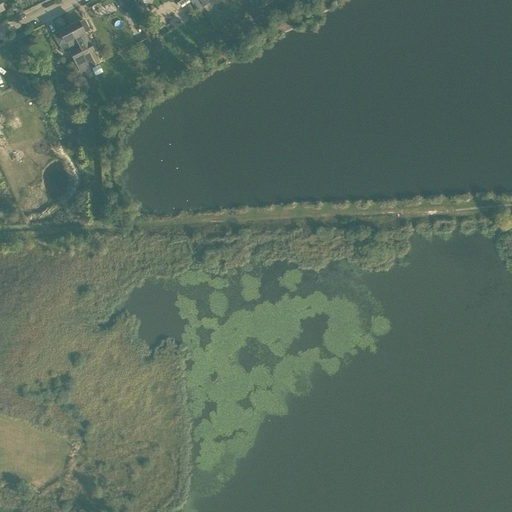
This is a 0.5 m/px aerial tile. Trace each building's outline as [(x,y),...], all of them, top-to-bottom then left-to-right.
[(68,27),(83,55),(90,68),(96,65),(89,52),(93,50),(84,33),(89,30),(83,20),(78,22),(68,27)] [(94,76),(90,68),(83,55),(68,27),(59,32),(55,34),(54,37),(56,41),(59,42),(65,53),(69,51),(74,61),(66,65),(71,76),(79,71),(80,73),(84,71),(88,79),(94,76)] [(148,58),(155,54),(146,38),(139,42),(148,58)] [(38,82),(36,85),(37,89),(40,91),(44,90),(46,87),(45,83),(42,81),(38,82)] [(27,83),(22,86),(27,97),(33,94),(27,83)]
